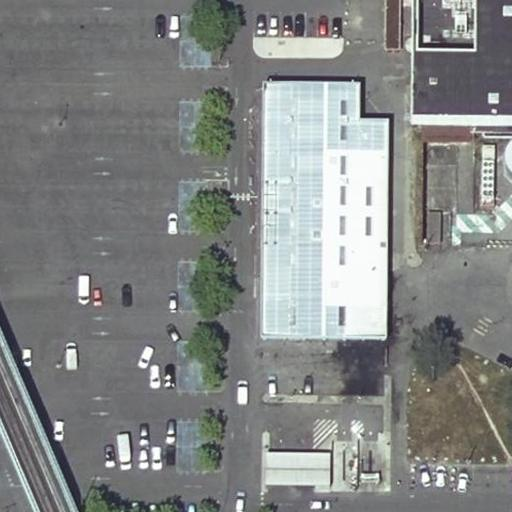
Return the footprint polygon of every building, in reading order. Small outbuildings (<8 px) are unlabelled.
[(384,0),(384,54),(399,54),(399,0),(384,0)] [(511,0),(419,0),(419,118),(471,119),(471,128),(511,128),(511,0)] [(382,339),(384,125),(356,125),(357,95),(265,94),(264,252),(263,338),(382,339)] [(471,119),(419,118),(420,144),(470,145),(471,128),(471,119)] [(427,214),(427,243),(441,243),(441,214),(427,214)] [(304,457),(282,456),(282,486),(304,486),(304,457)] [(351,457),(304,457),(304,486),(351,487),(351,457)]
